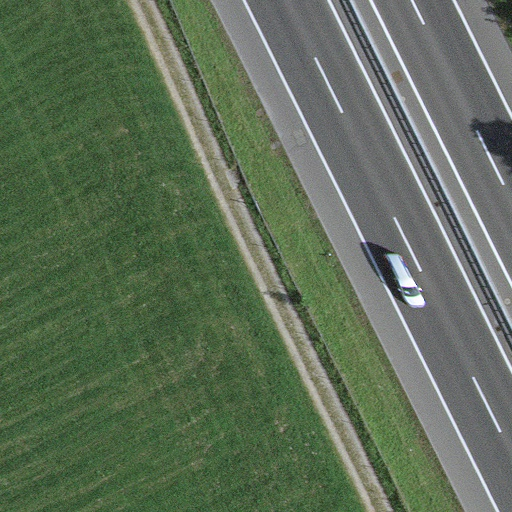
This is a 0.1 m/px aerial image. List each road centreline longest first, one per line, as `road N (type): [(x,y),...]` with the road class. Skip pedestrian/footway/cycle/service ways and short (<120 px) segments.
road 1 (track): [(135,0),(376,511)]
road 2 (motorway): [(279,0),(511,462)]
road 3 (motorway): [(511,192),(416,0)]
